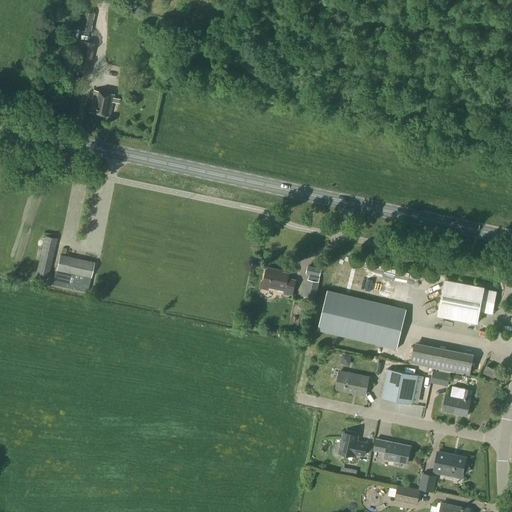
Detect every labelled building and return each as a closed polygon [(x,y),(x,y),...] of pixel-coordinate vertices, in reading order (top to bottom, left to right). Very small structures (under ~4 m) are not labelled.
[(89,13),(88,34),(95,35),(97,14),(89,13)] [(88,73),(94,43),(72,39),(67,69),(88,73)] [(128,99),(135,94),(128,85),(121,90),(128,99)] [(109,117),(114,95),(93,91),(89,112),(109,117)] [(47,278),(56,239),(44,236),(35,276),(47,278)] [(60,257),(53,255),(51,265),(57,267),(56,267),(52,285),(87,293),(93,266),(70,261),(71,258),(60,255),(60,257)] [(321,269),(308,266),(306,273),(320,276),(321,269)] [(292,295),(295,281),(288,279),(289,274),(277,271),(278,270),(267,268),(264,282),(270,284),(269,288),(285,291),(284,293),(292,295)] [(491,314),(496,292),(484,289),(484,287),(445,279),(438,316),(477,323),(480,311),(491,314)] [(315,300),(319,282),(307,280),(303,297),(315,300)] [(397,350),(407,309),(327,290),(317,331),(397,350)] [(491,343),(493,335),(487,334),(485,342),(491,343)] [(470,375),(474,354),(414,342),(410,363),(470,375)] [(475,359),(484,360),(485,351),(476,350),(475,359)] [(487,365),(483,372),(493,378),(497,371),(487,365)] [(412,404),(418,376),(387,369),(381,398),(412,404)] [(450,373),(439,371),(437,384),(448,386),(450,373)] [(365,395),(368,378),(339,372),(336,390),(365,395)] [(470,400),(472,390),(465,389),(463,399),(446,395),(442,411),(467,416),(470,400)] [(372,428),(369,437),(375,439),(377,430),(372,428)] [(357,434),(355,432),(347,430),(345,431),(345,433),(343,433),(339,453),(353,456),(354,453),(364,456),(367,444),(356,441),(358,436),(356,436),(357,434)] [(407,462),(410,448),(398,446),(398,444),(388,442),(384,459),(396,462),(397,460),(407,462)] [(468,464),(465,463),(466,458),(437,452),(433,472),(462,478),(463,474),(463,473),(466,473),(469,471),(470,467),(468,464)] [(436,476),(422,473),(419,489),(433,492),(436,476)] [(417,504),(420,492),(397,487),(395,500),(417,504)] [(377,506),(385,504),(382,495),(375,497),(377,506)]
